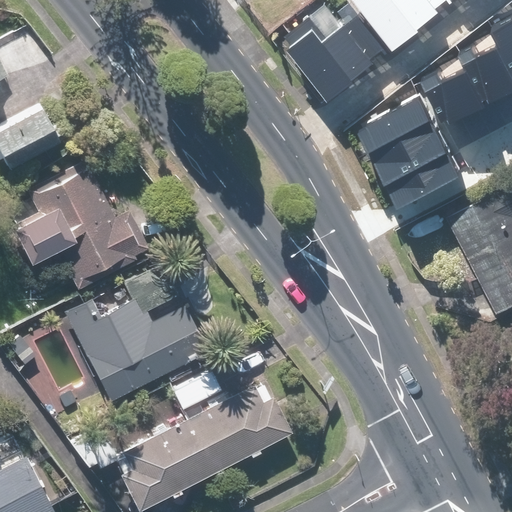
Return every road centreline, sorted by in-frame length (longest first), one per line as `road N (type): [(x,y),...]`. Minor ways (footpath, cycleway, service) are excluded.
road 1 (secondary): [(397,393),(81,0)]
road 2 (secondary): [(291,145),(397,393)]
road 3 (residential): [(291,145),(483,0)]
road 4 (secondary): [(186,0),(291,145)]
road 5 (residential): [(313,511),(425,442)]
